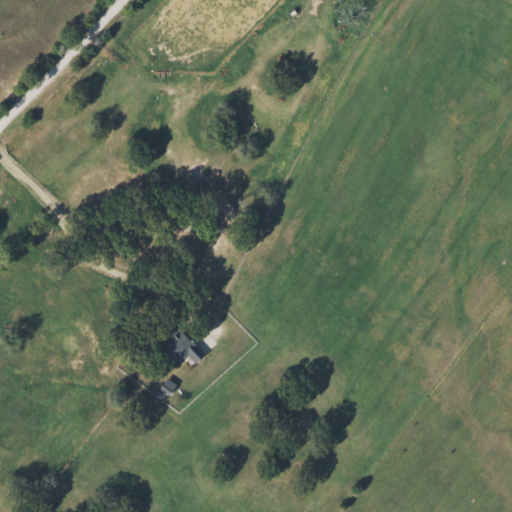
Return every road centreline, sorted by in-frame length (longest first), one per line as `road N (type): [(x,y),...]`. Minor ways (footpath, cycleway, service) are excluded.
road 1 (residential): [(0,156),(58,207),(94,265),(156,285),(203,317)]
road 2 (residential): [(0,126),(117,0)]
